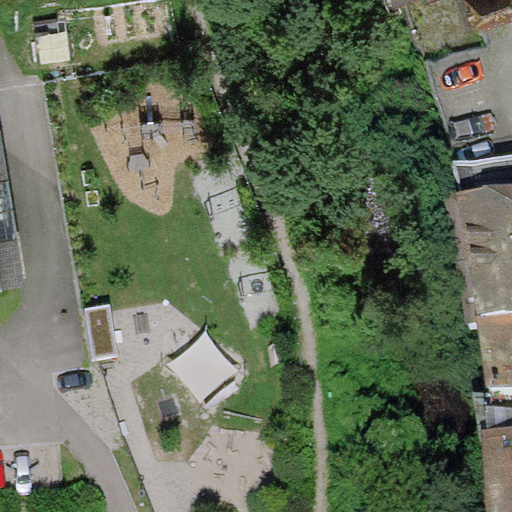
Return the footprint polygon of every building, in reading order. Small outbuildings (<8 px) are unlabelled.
[(511,164),(460,173),(466,227),(511,220),(511,164)] [(511,220),(466,227),(461,227),(485,419),(511,417),(511,220)] [(0,224),(0,267),(9,266),(0,224)] [(220,341),(187,368),(214,401),(248,374),(220,341)] [(511,511),(511,461),(491,463),(493,511),(511,511)]
